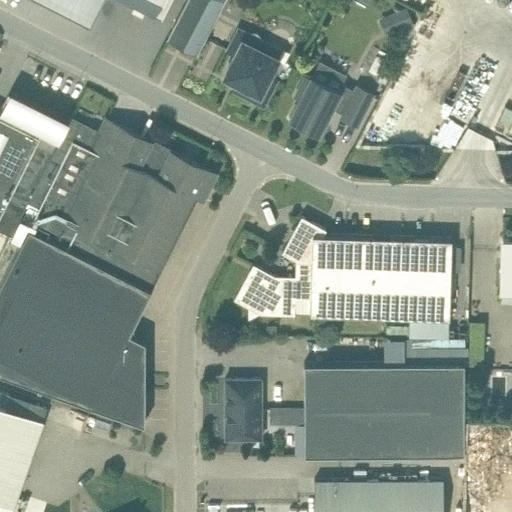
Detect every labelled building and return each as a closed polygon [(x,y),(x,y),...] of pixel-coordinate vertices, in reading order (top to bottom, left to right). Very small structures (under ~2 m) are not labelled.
[(55,0),(89,17),(97,0),(134,0),(155,10),(160,0),(55,0)] [(186,0),(177,19),(168,37),(196,51),(205,33),(222,0),(186,0)] [(406,6),(387,14),(394,29),(409,37),(416,22),(413,20),(406,6)] [(251,32),(239,25),(227,48),(235,52),(223,74),(242,83),(238,91),(263,104),(277,77),(272,74),(280,58),(261,48),(266,39),(262,37),(262,36),(261,35),(260,33),(259,32),(258,32),(257,31),(255,31),(254,31),(253,31),(251,32)] [(300,97),(290,117),(318,132),(325,117),(331,106),(336,108),(343,112),(341,116),(357,124),(373,92),(357,84),(355,88),(342,82),(347,73),(319,59),(311,74),(310,77),(306,74),(295,95),(300,97)] [(0,227),(11,233),(28,201),(66,125),(15,100),(8,96),(3,104),(0,109),(0,227)] [(66,125),(28,201),(39,206),(29,225),(151,287),(161,267),(210,169),(172,149),(169,154),(148,144),(151,139),(112,120),(109,127),(103,124),(98,134),(69,119),(66,125)] [(296,274),(295,311),(450,316),(452,236),(323,232),(326,227),(302,213),(282,250),(296,258),(296,274)] [(29,225),(0,283),(0,370),(145,422),(145,339),(129,331),(151,287),(29,225)] [(502,274),(501,288),(511,288),(511,237),(503,238),(502,274)] [(295,313),(295,311),(296,274),(275,274),(258,264),(254,272),(249,269),(234,297),(261,312),(295,313)] [(304,361),(304,406),(269,405),(269,422),(304,421),(304,453),(464,453),(464,361),(304,361)] [(261,436),(261,376),(225,376),(225,436),(261,436)] [(0,511),(10,511),(43,417),(47,405),(0,388),(0,511)] [(315,477),(314,511),(443,511),(443,477),(393,477),(335,477),(315,477)]
